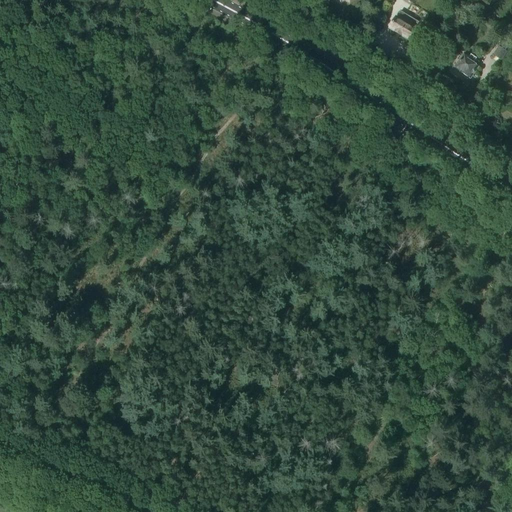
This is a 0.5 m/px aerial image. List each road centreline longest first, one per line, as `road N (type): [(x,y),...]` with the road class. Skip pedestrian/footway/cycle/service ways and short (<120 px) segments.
road 1 (track): [(0,460),(286,41)]
road 2 (primary): [(511,188),(215,0)]
